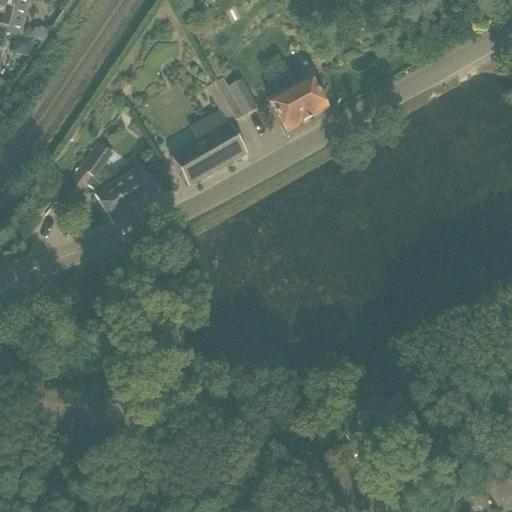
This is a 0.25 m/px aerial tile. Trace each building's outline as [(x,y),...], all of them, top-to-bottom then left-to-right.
[(0,0),(0,31),(7,34),(20,36),(27,0),(0,0)] [(41,43),(48,32),(42,28),(35,29),(30,35),(40,42),(41,43)] [(294,87),(284,93),(267,102),(285,134),(327,110),(309,79),(294,87)] [(229,125),(243,117),(228,89),(223,80),(215,84),(207,89),(220,111),(228,126),(229,125)] [(241,82),(228,89),(243,117),(244,119),(258,111),(241,82)] [(229,125),(228,126),(199,142),(170,159),(187,190),(246,156),(229,125)] [(94,197),(112,226),(158,197),(140,169),(116,183),(114,179),(102,172),(113,156),(97,144),(54,203),(68,214),(88,187),(95,192),(94,197)]
